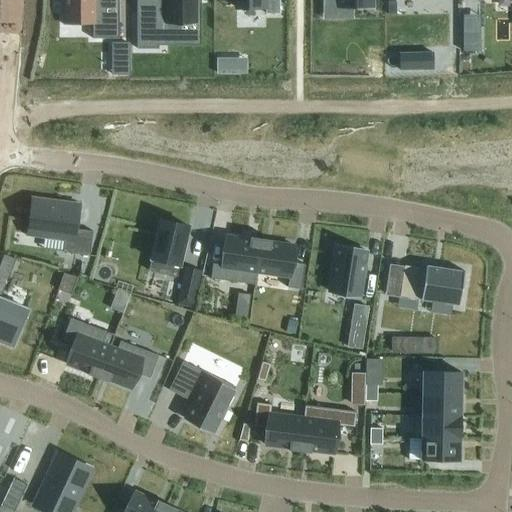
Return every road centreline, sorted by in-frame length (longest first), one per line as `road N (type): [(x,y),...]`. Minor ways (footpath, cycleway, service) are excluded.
road 1 (residential): [(511,254),(489,231),(394,210),(265,199),(124,167),(0,154)]
road 2 (residential): [(494,504),(364,498),(221,476),(0,385)]
road 3 (track): [(0,115),(511,103)]
road 4 (residential): [(494,504),(504,432),(503,314),(511,278)]
road 5 (unclassified): [(0,134),(12,0)]
